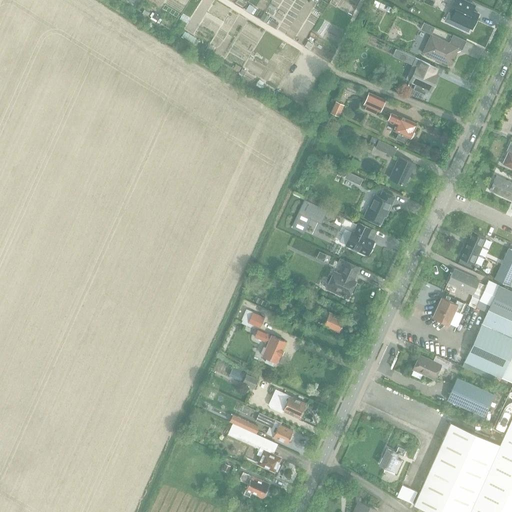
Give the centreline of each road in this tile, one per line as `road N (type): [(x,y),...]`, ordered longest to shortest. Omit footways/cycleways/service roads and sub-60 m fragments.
road 1 (tertiary): [(296,511),(445,194)]
road 2 (tertiary): [(445,194),(511,47)]
